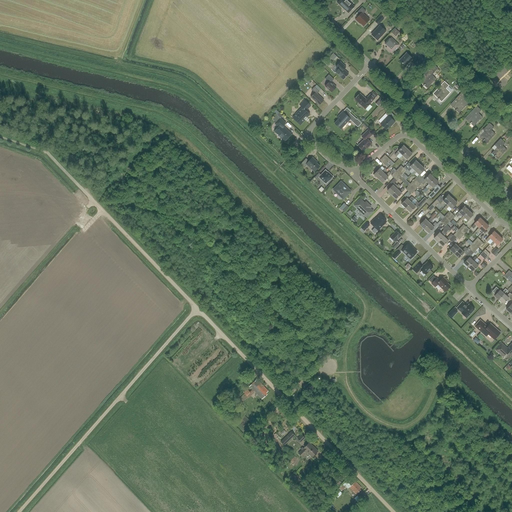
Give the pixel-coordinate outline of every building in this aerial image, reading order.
[(347,15),(354,8),(345,0),(341,0),(337,5),(347,15)] [(363,27),(369,21),(363,15),(366,12),(362,8),(355,15),(358,17),(355,20),(363,27)] [(378,24),(388,14),(384,11),(382,13),(383,14),(375,22),(378,24)] [(377,42),(385,34),(379,27),(371,36),(377,42)] [(391,54),(399,46),(390,39),(385,45),(387,47),(386,49),(391,54)] [(425,56),(428,52),(423,48),(420,52),(425,56)] [(414,65),(418,60),(416,58),(413,61),(406,54),(399,62),(405,67),(410,61),(414,65)] [(344,80),(349,74),(344,70),(346,67),(340,62),(336,67),(338,69),(336,72),(340,76),(339,76),(344,80)] [(432,75),(438,69),(433,65),(423,75),(426,78),(421,83),(427,89),(436,79),(432,75)] [(331,93),(336,88),(331,83),(334,80),(329,75),(325,79),(328,83),(325,86),(331,93)] [(441,103),(450,93),(446,89),(449,86),(444,82),(438,89),(441,91),(435,97),(441,103)] [(318,106),(323,100),(317,94),(319,92),(314,87),(311,90),(314,93),(310,98),(318,106)] [(458,101),(452,108),(458,113),(467,104),(463,100),(470,93),(466,90),(464,90),(462,93),(456,99),(458,101)] [(360,94),(355,99),(365,109),(375,99),(377,96),(373,92),(370,95),(366,99),(360,94)] [(304,119),(306,117),(307,118),(310,115),(306,111),(311,106),(305,100),(300,105),(302,107),(296,114),(296,115),(293,118),(300,125),(305,120),(304,119)] [(473,127),(482,117),(478,114),(481,111),(476,107),(470,113),(473,115),(467,121),(473,127)] [(386,129),(389,126),(390,127),(395,122),(391,118),(394,116),(389,110),(385,114),(388,116),(380,124),(386,129)] [(359,127),(362,124),(357,119),(349,113),(347,115),(343,112),(337,118),(339,119),(335,123),(341,129),(350,120),(358,127),(359,127)] [(282,116),(279,113),(273,119),(276,122),(275,124),(278,127),(275,131),(285,141),(291,134),(283,126),(286,123),(281,118),(282,116)] [(487,144),(495,135),(491,131),(494,128),(489,124),(483,131),(485,133),(480,138),(487,144)] [(364,151),(367,148),(368,148),(372,144),(367,140),(372,135),(367,131),(362,136),(365,139),(358,146),(364,151)] [(498,160),(507,150),(502,147),(505,144),(501,140),(495,146),(497,148),(491,154),(498,160)] [(402,155),(408,150),(403,146),(398,151),(395,155),(397,156),(400,153),(402,155)] [(402,155),(399,159),(401,160),(404,157),(407,160),(412,154),(408,150),(402,155)] [(382,158),(388,162),(391,165),(393,163),(390,160),(385,155),(382,158)] [(315,172),(320,166),(314,161),(315,161),(312,157),(308,161),(306,159),(300,164),(304,167),(306,165),(315,172)] [(387,163),(388,162),(382,158),(380,160),(385,165),(387,167),(390,165),(387,163)] [(415,171),(420,165),(416,161),(410,166),(410,167),(407,170),(409,172),(412,168),(415,171)] [(399,173),(404,168),(401,166),(398,169),(393,165),(392,167),(394,168),(399,173)] [(415,171),(412,174),(413,176),(416,172),(419,175),(425,169),(420,165),(415,171)] [(384,173),(387,170),(385,168),(382,171),(379,169),(374,175),(378,179),(384,173)] [(390,172),(393,174),(392,176),(394,178),(399,173),(394,168),(390,172)] [(325,171),(321,175),(319,173),(314,178),(318,181),(320,178),(326,184),(329,180),(330,180),(333,177),(330,174),(329,174),(325,171)] [(384,173),(378,179),(383,183),(388,177),(391,174),(389,172),(386,175),(384,173)] [(429,184),(434,178),(430,174),(424,180),(425,180),(424,180),(421,183),(423,185),(426,182),(429,184)] [(413,186),(422,177),(419,175),(415,179),(410,184),(413,186)] [(421,184),(421,183),(424,180),(422,177),(413,186),(416,189),(420,184),(421,184)] [(431,199),(441,188),(437,184),(439,182),(434,178),(429,184),(426,187),(428,189),(431,186),(435,189),(428,196),(431,199)] [(344,198),(350,192),(347,190),(348,188),(344,184),(344,185),(341,182),(333,190),(339,195),(338,195),(338,196),(338,197),(339,198),(339,199),(340,199),(341,199),(342,198),(343,197),(344,198)] [(397,189),(398,188),(400,186),(399,184),(395,187),(393,185),(387,191),(392,195),(397,189)] [(397,189),(392,195),(396,199),(402,193),(405,190),(403,188),(400,191),(397,189)] [(455,197),(460,201),(467,193),(462,188),(455,197)] [(447,205),(453,199),(448,195),(443,201),(441,199),(440,201),(441,203),(440,204),(442,206),(445,202),(447,205)] [(406,208),(415,199),(413,197),(410,201),(407,198),(401,204),(406,208)] [(366,205),(360,199),(354,205),(367,218),(372,212),(369,208),(370,207),(370,206),(368,204),(367,204),(366,205)] [(447,205),(444,208),(446,210),(449,207),(452,209),(457,203),(453,199),(447,205)] [(411,202),(406,208),(410,212),(419,203),(417,202),(414,205),(411,202)] [(344,212),(348,207),(344,203),(339,208),(344,212)] [(463,216),(469,210),(464,206),(459,212),(456,216),(458,217),(461,214),(463,216)] [(463,216),(460,220),(462,221),(465,218),(468,220),(473,215),(469,210),(463,216)] [(386,221),(380,215),(375,221),(374,220),(371,223),(378,230),(386,221)] [(430,223),(431,222),(433,220),(431,218),(428,222),(425,219),(420,225),(424,229),(430,223)] [(479,228),(484,222),(480,218),(475,224),(472,227),(473,229),(476,225),(479,228)] [(360,227),(364,230),(364,231),(369,225),(366,222),(360,227)] [(430,223),(424,229),(429,233),(434,227),(437,224),(435,222),(432,226),(430,223)] [(489,226),(484,222),(476,231),(478,233),(481,230),(483,232),(489,226)] [(438,242),(444,237),(451,229),(447,226),(442,232),(443,234),(442,235),(440,233),(434,238),(438,242)] [(396,231),(390,238),(395,242),(401,236),(396,231)] [(493,241),(499,235),(494,231),(486,240),(487,242),(491,239),(493,241)] [(499,235),(490,244),(492,246),(495,243),(497,245),(503,239),(499,235)] [(444,237),(438,242),(443,247),(448,241),(451,237),(449,236),(446,239),(444,237)] [(397,241),(391,247),(394,249),(399,244),(397,241)] [(412,247),(412,246),(409,243),(402,250),(411,259),(417,252),(412,247)] [(454,254),(460,248),(463,245),(461,243),(458,246),(455,244),(450,250),(454,254)] [(460,248),(454,254),(459,258),(464,252),(467,249),(465,247),(462,250),(460,248)] [(492,252),(496,256),(501,250),(497,247),(492,252)] [(468,267),(474,261),(477,258),(475,256),(472,260),(469,257),(464,263),(468,267)] [(476,264),(474,261),(468,267),(473,271),(478,266),(481,262),(479,260),(476,264)] [(419,264),(413,270),(417,273),(420,269),(426,275),(433,267),(427,262),(422,267),(419,264)] [(437,278),(431,284),(435,287),(438,285),(445,292),(451,286),(447,283),(448,282),(443,277),(440,281),(437,278)] [(494,296),(499,300),(504,294),(507,291),(505,289),(502,292),(500,290),(499,290),(496,287),(493,292),(496,294),(494,296)] [(511,293),(511,294),(509,293),(507,296),(504,294),(499,300),(504,304),(509,298),(511,300),(511,298),(511,293)] [(467,318),(475,309),(469,304),(467,307),(465,305),(466,305),(462,302),(457,308),(462,313),(461,313),(467,318)] [(480,320),(475,326),(486,336),(488,334),(494,340),(501,332),(491,323),(488,326),(480,320)] [(502,343),(497,348),(500,350),(498,352),(505,358),(508,355),(510,357),(511,354),(511,343),(506,350),(503,347),(505,345),(502,343)] [(266,393),(268,391),(257,379),(249,387),(253,391),(253,390),(262,399),(267,394),(266,393)] [(251,390),(249,392),(247,390),(244,393),(245,394),(240,399),(243,402),(254,392),(251,390)] [(285,445),(295,435),(291,432),(281,442),(285,445)] [(316,452),(317,450),(310,442),(299,453),(302,457),(307,452),(312,457),(317,453),(316,452)] [(327,492),(330,495),(341,483),(339,480),(327,492)] [(359,489),(361,488),(355,482),(350,487),(356,494),(361,490),(359,489)]
